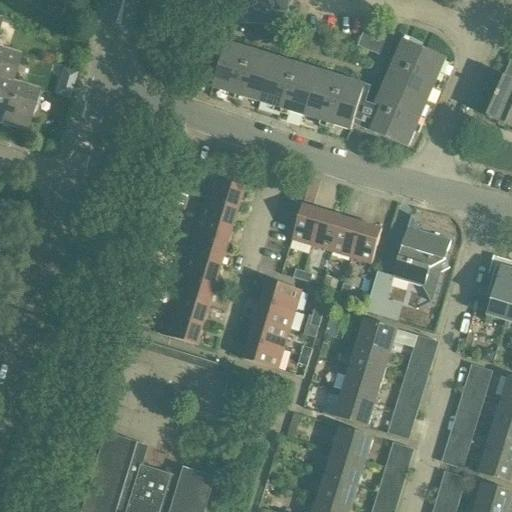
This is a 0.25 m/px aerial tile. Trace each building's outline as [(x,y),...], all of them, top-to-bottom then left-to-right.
[(261,0),(238,0),(232,18),(278,34),(287,9),(261,0)] [(38,33),(46,36),(49,28),(40,25),(38,33)] [(380,57),(387,42),(365,32),(358,47),(380,57)] [(409,149),(447,59),(409,43),(381,108),(361,102),(364,92),(225,51),(213,90),(351,132),(354,126),(409,149)] [(0,78),(10,82),(11,81),(19,55),(0,49),(0,78)] [(511,61),(488,118),(508,127),(511,116),(511,61)] [(60,82),(56,95),(69,99),(73,86),(77,73),(64,68),(60,82)] [(10,82),(0,78),(0,124),(24,132),(37,89),(34,89),(11,81),(10,82)] [(38,78),(34,89),(37,89),(46,92),(50,82),(38,78)] [(178,191),(181,182),(172,180),(169,189),(178,191)] [(239,210),(245,190),(212,180),(206,200),(239,210)] [(176,199),(178,191),(169,189),(167,197),(176,199)] [(233,229),(239,210),(206,200),(200,219),(233,229)] [(313,247),(323,214),(303,208),(293,240),(313,247)] [(333,252),(343,219),(323,214),(313,247),(333,252)] [(425,239),(414,217),(412,216),(393,279),(425,289),(433,304),(434,304),(443,274),(451,269),(446,261),(452,242),(431,236),(425,239)] [(166,230),(169,222),(160,219),(157,228),(166,230)] [(227,249),(233,229),(200,219),(195,239),(227,249)] [(352,258),(362,225),(343,219),(333,252),(352,258)] [(372,264),(382,231),(362,225),(352,258),(372,264)] [(164,238),(166,230),(157,228),(155,236),(164,238)] [(221,268),(227,249),(195,239),(189,258),(221,268)] [(154,269),(157,260),(148,258),(146,267),(154,269)] [(215,288),(221,268),(189,258),(183,278),(215,288)] [(152,277),(154,269),(146,267),(143,275),(152,277)] [(505,328),(511,304),(511,272),(502,269),(487,317),(488,318),(486,323),(491,324),(492,318),(506,323),(504,328),(505,328)] [(303,281),(305,273),(296,270),(293,278),(303,281)] [(311,283),(313,275),(305,273),(303,281),(311,283)] [(210,307),(215,288),(183,278),(177,297),(210,307)] [(327,279),(324,288),(335,291),(338,282),(327,279)] [(296,312),(302,292),(269,282),(263,302),(296,312)] [(347,305),(353,286),(345,283),(342,292),(339,302),(347,305)] [(142,308),(145,299),(136,297),(134,305),(142,308)] [(204,326),(210,307),(177,297),(171,317),(204,326)] [(382,315),(387,302),(372,297),(367,310),(382,315)] [(290,332),(296,312),(263,302),(257,321),(290,332)] [(140,316),(142,308),(134,305),(131,314),(140,316)] [(322,320),(325,310),(316,308),(313,317),(322,320)] [(198,347),(204,326),(171,317),(165,337),(198,347)] [(319,328),(322,320),(313,317),(310,326),(319,328)] [(284,351),(290,332),(257,321),(251,341),(284,351)] [(392,356),(400,331),(366,321),(358,346),(392,356)] [(278,371),(284,351),(251,341),(245,361),(278,371)] [(385,380),(392,356),(358,346),(351,370),(385,380)] [(310,359),(313,350),(304,347),(301,356),(310,359)] [(485,349),(482,360),(493,363),(496,353),(485,349)] [(307,367),(310,359),(301,356),(299,364),(307,367)] [(419,372),(423,359),(413,356),(409,368),(419,372)] [(430,375),(434,362),(423,359),(419,372),(430,375)] [(377,405),(385,380),(351,370),(344,394),(377,405)] [(234,401),(240,382),(230,379),(224,397),(234,401)] [(253,397),(257,386),(246,382),(242,394),(253,397)] [(473,400),(477,388),(467,384),(463,397),(473,400)] [(486,397),(488,391),(477,388),(473,400),(484,404),(486,397)] [(370,429),(377,405),(344,394),(336,419),(370,429)] [(486,397),(484,404),(493,405),(502,405),(503,402),(486,397)] [(511,422),(511,401),(504,399),(503,402),(502,405),(498,418),(511,422)] [(404,420),(408,407),(398,404),(394,417),(404,420)] [(415,423),(416,420),(419,411),(408,407),(404,420),(415,423)] [(294,441),(302,417),(294,414),(286,438),(294,441)] [(511,443),(511,422),(498,418),(492,437),(511,443)] [(367,465),(374,440),(341,430),(333,455),(367,465)] [(459,449),(463,436),(452,433),(448,445),(459,449)] [(182,479),(150,470),(142,467),(145,458),(136,455),(139,444),(108,435),(84,511),(206,511),(217,479),(185,469),(182,479)] [(469,452),(473,439),(463,436),(459,449),(469,452)] [(511,464),(511,443),(492,437),(487,456),(511,464)] [(360,489),(367,465),(333,455),(326,479),(360,489)] [(511,485),(511,464),(487,456),(480,476),(511,485)] [(395,480),(399,467),(388,464),(384,477),(395,480)] [(405,483),(409,470),(399,467),(395,480),(405,483)] [(349,511),(352,511),(360,489),(326,479),(319,503),(349,511)] [(511,511),(511,509),(511,494),(483,486),(474,511),(511,511)] [(447,508),(451,495),(440,491),(436,505),(447,508)] [(457,511),(461,498),(451,495),(447,508),(457,511)] [(349,511),(319,503),(315,511),(349,511)]
